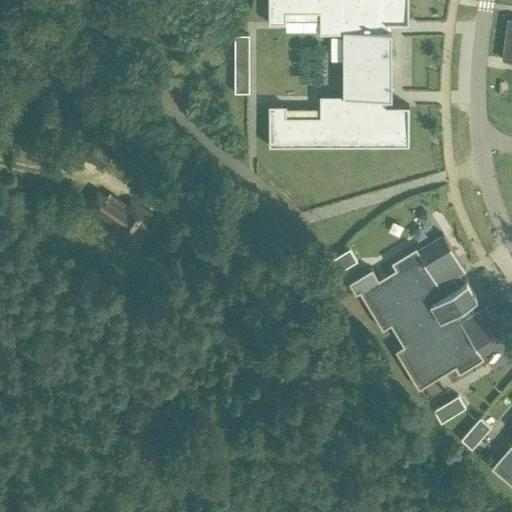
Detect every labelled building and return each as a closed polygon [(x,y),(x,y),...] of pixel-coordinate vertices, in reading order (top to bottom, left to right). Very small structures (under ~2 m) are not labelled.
[(407,0),(267,0),(268,22),(285,22),(285,18),(285,10),(319,10),(319,18),(319,32),(343,32),(343,94),(319,94),(319,108),(319,116),(285,116),(285,108),(285,104),(268,104),(268,145),(408,144),(408,103),(391,104),(386,104),(386,95),(391,95),(390,29),(386,29),(386,22),(390,21),(408,21),(407,0)] [(511,18),(507,18),(502,58),(511,59),(511,18)] [(248,33),(234,33),(234,41),(248,41),(248,33)] [(248,83),(234,83),(234,91),(248,91),(248,83)] [(100,166),(103,161),(112,148),(90,133),(77,151),(100,166)] [(98,193),(90,205),(116,223),(112,229),(129,241),(132,238),(137,241),(145,229),(140,225),(148,213),(135,204),(128,204),(110,192),(106,198),(98,193)] [(372,265),(348,279),(356,291),(359,290),(382,327),(390,322),(402,343),(394,348),(418,387),(454,365),(458,371),(483,356),(480,351),(504,336),(506,339),(507,338),(485,302),(474,309),(469,300),(476,296),(466,279),(458,283),(453,274),(465,268),(443,232),(441,233),(443,235),(419,250),(415,245),(391,260),(395,266),(378,276),(372,265)] [(334,256),(325,261),(332,274),(341,268),(334,256)] [(443,402),(433,408),(440,420),(450,414),(443,402)] [(468,429),(461,438),(471,447),(479,438),(468,429)] [(511,439),(490,465),(511,484),(511,439)]
